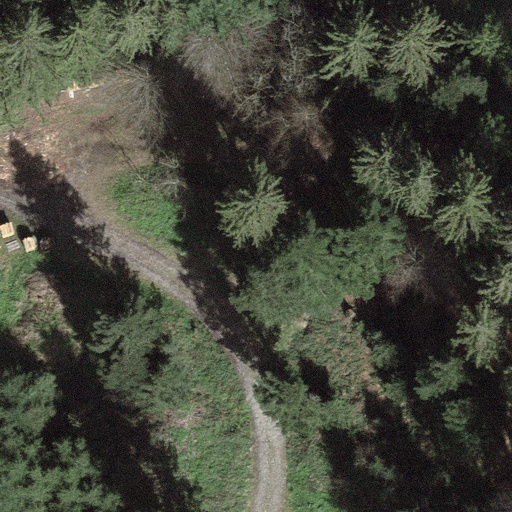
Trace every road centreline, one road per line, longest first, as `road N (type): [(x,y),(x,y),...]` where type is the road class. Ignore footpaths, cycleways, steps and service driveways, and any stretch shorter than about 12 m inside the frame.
road 1 (track): [(0,193),(145,257),(231,323),(266,407),(266,511)]
road 2 (track): [(99,140),(152,107),(285,61),(511,11)]
road 3 (track): [(99,140),(246,142),(302,152),(482,215),(511,234)]
road 4 (track): [(0,216),(56,165),(99,140)]
